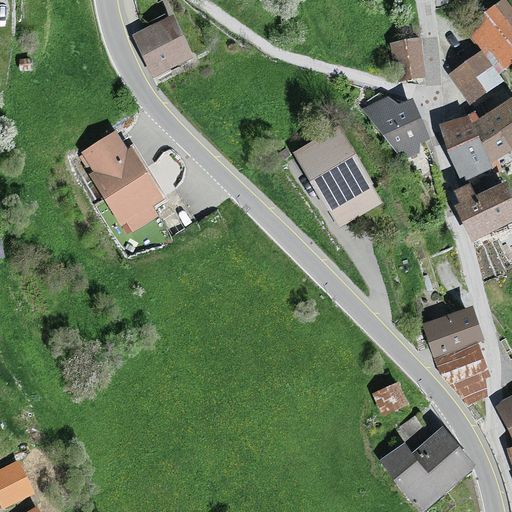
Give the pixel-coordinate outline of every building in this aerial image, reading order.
[(511,3),(473,31),(504,75),(511,68),(511,3)] [(184,16),(139,37),(161,83),(206,62),(184,16)] [(420,44),(395,49),(402,87),(427,82),(420,44)] [(486,55),(450,82),(471,111),(508,85),(486,55)] [(389,100),(363,111),(395,150),(417,149),(427,143),(412,105),(399,110),(389,100)] [(474,119),(443,129),(464,184),(492,171),(491,163),(511,150),(511,106),(479,127),(474,119)] [(352,128),(299,158),(342,231),(390,208),(352,128)] [(99,176),(93,180),(129,240),(175,212),(127,131),(86,155),(99,176)] [(511,189),(464,210),(479,245),(511,230),(511,189)] [(472,313),(427,328),(443,377),(455,389),(487,379),(477,347),(481,344),(472,313)] [(406,385),(378,397),(388,420),(415,409),(406,385)] [(511,404),(501,410),(511,431),(511,404)] [(412,443),(385,465),(422,511),(431,511),(478,476),(447,437),(423,456),(412,443)] [(22,465),(0,475),(0,505),(3,511),(4,511),(38,496),(22,465)]
